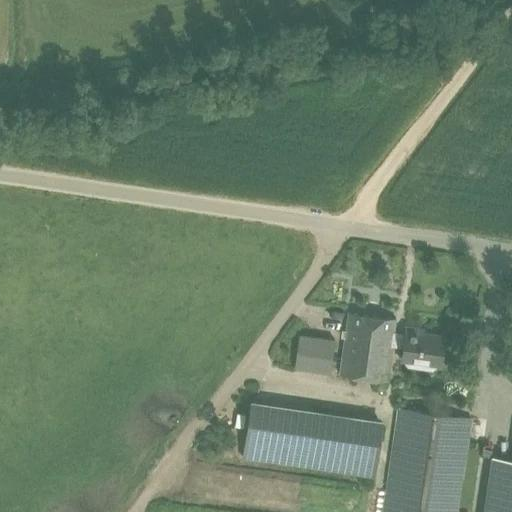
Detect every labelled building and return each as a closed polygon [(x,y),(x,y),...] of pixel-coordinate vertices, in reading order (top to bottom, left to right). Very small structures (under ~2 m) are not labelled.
[(436,367),(437,363),(441,363),(445,336),(423,333),(423,330),(406,327),(405,333),(394,332),(396,318),(348,311),(339,372),(388,379),(392,345),(403,346),(402,358),(417,360),(417,364),(420,368),(432,370),(436,367)] [(294,367),(330,372),(335,338),(299,332),(294,367)] [(243,455),(373,474),(381,421),(251,402),(243,455)] [(382,511),(457,511),(472,416),(398,406),(382,511)] [(204,450),(233,455),(235,442),(209,437),(204,450)] [(487,511),(511,511),(511,457),(496,455),(487,511)]
